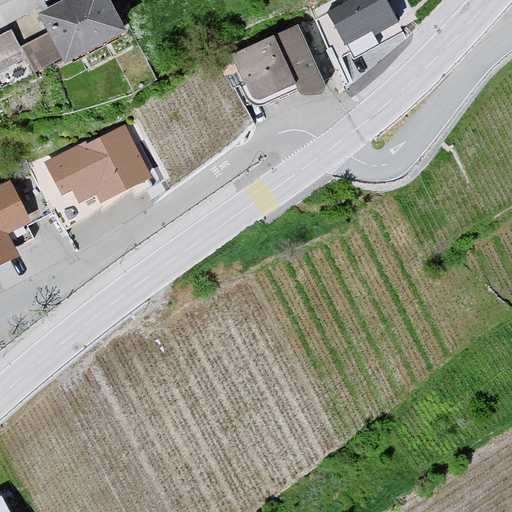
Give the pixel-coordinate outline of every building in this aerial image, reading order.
[(111,0),(62,0),(46,8),(69,56),(125,29),(111,0)] [(386,0),(349,0),(328,11),(346,45),(396,18),(386,0)] [(11,30),(0,35),(0,71),(25,58),(11,30)] [(296,33),(231,59),(248,101),(287,85),(293,99),(319,89),(296,33)] [(121,125),(47,161),(73,213),(146,177),(121,125)] [(5,181),(0,183),(0,259),(11,254),(1,231),(23,221),(5,181)] [(0,496),(0,511),(10,511),(2,495),(0,496)]
